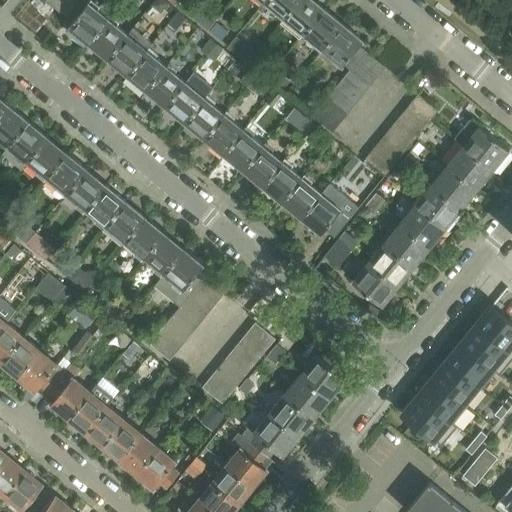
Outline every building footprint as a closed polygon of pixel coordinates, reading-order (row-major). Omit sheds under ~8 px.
[(63,0),(46,0),(46,1),(66,18),(74,9),(63,0)] [(63,0),(74,9),(81,0),(63,0)] [(300,0),(267,0),(266,2),(285,18),(300,0)] [(325,9),(314,0),(300,0),(285,18),(281,23),(301,39),(305,34),(325,9)] [(69,27),(89,43),(109,18),(90,2),(69,27)] [(345,25),(325,9),(305,34),(324,50),(345,25)] [(209,31),(217,22),(219,20),(209,11),(199,23),(209,31)] [(177,28),(185,18),(178,12),(170,23),(177,28)] [(109,18),(89,43),(108,59),(128,34),(109,18)] [(227,29),(217,22),(209,31),(219,39),(227,29)] [(364,41),(345,25),(324,50),(343,66),(344,64),(351,70),(359,60),(352,55),(360,46),(364,41)] [(128,34),(108,59),(127,75),(148,50),(153,43),(134,27),(128,34)] [(229,48),(238,55),(246,46),(237,38),(229,48)] [(211,40),(203,50),(209,54),(217,44),(211,40)] [(217,44),(209,54),(215,60),(223,50),(217,44)] [(360,46),(352,55),(359,60),(366,51),(360,46)] [(248,48),(240,57),(248,63),(255,53),(248,48)] [(148,50),(127,75),(147,91),(167,66),(148,50)] [(386,67),(366,51),(359,60),(378,77),(386,67)] [(255,53),(248,63),(254,68),(262,59),(255,53)] [(378,77),(359,60),(351,70),(370,87),(378,77)] [(167,66),(147,91),(166,107),(187,81),(167,66)] [(370,87),(351,70),(342,79),(362,96),(370,87)] [(250,72),(242,82),(247,86),(256,76),(250,72)] [(256,76),(247,86),(254,91),(262,81),(256,76)] [(362,96),(342,79),(335,89),(355,105),(362,96)] [(187,81),(166,107),(185,123),(206,97),(187,81)] [(355,105),(335,89),(327,98),(347,114),(355,105)] [(275,92),(267,102),(274,107),(282,97),(275,92)] [(438,110),(418,93),(410,103),(430,120),(438,110)] [(0,118),(11,105),(0,96),(0,118)] [(206,97),(185,123),(205,139),(226,113),(206,97)] [(347,114),(327,98),(320,107),(340,124),(347,114)] [(430,120),(410,103),(402,113),(423,129),(430,120)] [(30,121),(11,105),(0,118),(0,137),(10,146),(30,121)] [(340,124),(320,107),(313,115),(333,132),(340,124)] [(226,113),(205,139),(224,154),(245,129),(226,113)] [(423,129),(402,113),(395,122),(415,139),(423,129)] [(510,150),(490,134),(480,126),(472,118),(455,138),(464,146),(494,170),(510,150)] [(307,119),(299,129),(306,134),(314,124),(307,119)] [(50,137),(30,121),(10,146),(3,155),(22,170),(29,162),(50,137)] [(415,139),(395,122),(387,130),(408,147),(415,139)] [(314,124),(306,134),(313,139),(321,130),(314,124)] [(245,129),(224,154),(244,170),(264,145),(245,129)] [(408,147),(387,130),(379,140),(400,157),(408,147)] [(69,153),(50,137),(29,162),(49,177),(69,153)] [(400,157),(379,140),(372,149),(393,166),(400,157)] [(264,145),(244,170),(263,186),(284,161),(264,145)] [(494,170),(464,146),(448,166),(478,190),(494,170)] [(393,166),(372,149),(365,158),(385,175),(393,166)] [(89,169),(69,153),(49,177),(68,193),(89,169)] [(417,162),(407,154),(402,160),(412,168),(417,162)] [(412,168),(402,160),(397,167),(407,174),(412,168)] [(284,161),(263,186),(282,202),(303,177),(284,161)] [(478,190),(448,166),(432,185),(462,209),(478,190)] [(108,185),(89,169),(68,193),(87,209),(108,185)] [(303,177),(282,202),(302,218),(322,192),(303,177)] [(127,200),(108,185),(87,209),(107,225),(127,200)] [(462,209),(432,185),(417,204),(446,228),(462,209)] [(352,217),(342,209),(322,192),(302,218),(322,234),(326,229),(335,237),(352,217)] [(385,200),(376,193),(371,199),(380,206),(385,200)] [(380,206),(371,199),(365,206),(374,213),(380,206)] [(146,216),(127,200),(107,225),(126,241),(146,216)] [(446,228),(417,204),(401,223),(431,247),(446,228)] [(166,232),(146,216),(126,241),(145,257),(166,232)] [(27,243),(36,233),(20,221),(12,231),(27,243)] [(431,247),(401,223),(386,242),(415,266),(431,247)] [(12,239),(0,229),(0,250),(1,252),(12,239)] [(354,239),(344,231),(340,237),(349,245),(354,239)] [(185,248),(166,232),(145,257),(164,272),(185,248)] [(340,237),(324,256),(338,267),(353,248),(349,245),(340,237)] [(415,266),(386,242),(370,262),(399,286),(415,266)] [(17,265),(26,253),(14,245),(6,256),(17,265)] [(185,289),(205,264),(185,248),(164,272),(185,289)] [(68,259),(59,270),(66,275),(74,265),(68,259)] [(399,286),(370,262),(354,282),(383,306),(399,286)] [(74,265),(66,275),(73,281),(81,270),(74,265)] [(223,295),(203,278),(195,288),(215,304),(223,295)] [(215,304),(195,288),(188,298),(207,314),(215,304)] [(107,291),(98,301),(105,306),(113,296),(107,291)] [(113,296),(105,306),(111,312),(120,302),(113,296)] [(207,314),(188,298),(180,306),(200,323),(207,314)] [(200,323),(180,306),(173,315),(193,332),(200,323)] [(511,322),(492,306),(477,325),(511,353),(511,322)] [(193,332),(173,315),(165,325),(185,341),(193,332)] [(5,321),(0,327),(0,361),(1,362),(22,335),(5,321)] [(105,334),(112,326),(105,321),(99,329),(105,334)] [(276,338),(256,321),(247,331),(268,348),(276,338)] [(185,341),(165,325),(158,333),(178,350),(185,341)] [(511,353),(477,325),(462,342),(497,371),(500,375),(501,374),(511,360),(511,353)] [(89,329),(73,348),(79,353),(95,334),(89,329)] [(268,348),(247,331),(240,340),(261,357),(268,348)] [(178,350),(158,333),(150,343),(170,360),(178,350)] [(22,335),(1,362),(8,368),(7,369),(16,377),(40,349),(22,335)] [(261,357),(240,340),(232,349),(253,366),(261,357)] [(462,342),(448,360),(479,385),(478,386),(482,389),(483,389),(497,371),(462,342)] [(286,352),(276,344),(272,349),(281,357),(286,352)] [(47,391),(65,369),(70,364),(63,359),(58,364),(40,349),(16,377),(28,387),(30,385),(36,390),(40,386),(47,391)] [(253,366),(232,349),(225,359),(246,376),(253,366)] [(281,357),(272,349),(265,357),(275,365),(281,357)] [(317,354),(301,374),(331,398),(347,379),(317,354)] [(246,376),(225,359),(217,368),(238,385),(246,376)] [(448,360),(433,377),(464,403),(465,402),(478,386),(479,385),(448,360)] [(238,385),(217,368),(210,376),(231,393),(238,385)] [(67,419),(90,390),(65,369),(47,391),(56,398),(52,403),(58,408),(56,410),(67,419)] [(331,398),(301,374),(286,393),(315,418),(331,398)] [(231,393),(210,376),(203,386),(223,403),(231,393)] [(433,377),(419,395),(454,424),(455,423),(468,406),(469,405),(465,402),(464,403),(433,377)] [(254,390),(245,382),(240,388),(250,395),(254,390)] [(90,390),(67,419),(79,428),(80,426),(85,430),(107,404),(90,390)] [(315,418),(286,393),(270,412),(300,437),(315,418)] [(419,395),(404,413),(442,445),(458,426),(455,423),(454,424),(419,395)] [(511,397),(510,396),(503,405),(509,410),(511,406),(511,397)] [(107,404),(85,430),(92,436),(91,438),(101,447),(125,418),(107,404)] [(503,405),(495,414),(501,419),(509,410),(503,405)] [(300,437),(270,412),(254,432),(249,427),(242,435),(271,456),(276,450),(284,456),(300,437)] [(125,418),(101,447),(112,456),(114,454),(119,458),(141,432),(125,418)] [(482,431),(474,440),(480,445),(488,436),(482,431)] [(141,432),(119,458),(127,464),(125,466),(135,474),(158,446),(141,432)] [(267,468),(273,460),(270,458),(271,456),(242,435),(239,432),(232,441),(241,449),(228,464),(256,487),(265,477),(263,476),(268,469),(267,468)] [(474,440),(466,449),(473,454),(480,445),(474,440)] [(158,446),(135,474),(147,483),(148,482),(155,487),(159,482),(167,488),(181,472),(173,465),(176,461),(158,446)] [(486,448),(463,475),(476,486),(498,458),(486,448)] [(22,469),(5,456),(0,461),(0,493),(1,494),(22,469)] [(205,465),(196,458),(192,463),(201,470),(205,465)] [(201,470),(192,463),(187,469),(196,476),(201,470)] [(256,487),(228,464),(215,481),(241,503),(246,497),(247,498),(256,487)] [(24,471),(22,469),(1,494),(12,503),(11,504),(20,511),(23,511),(38,494),(36,490),(35,489),(39,484),(30,476),(31,474),(26,470),(24,471)] [(241,503),(215,481),(200,498),(217,511),(236,511),(237,511),(235,510),(241,503)] [(467,511),(431,482),(407,511),(467,511)] [(511,485),(500,500),(511,509),(511,485)] [(53,495),(49,501),(48,500),(44,498),(32,511),(67,511),(70,509),(67,507),(67,503),(64,501),(61,501),(53,495)] [(217,511),(200,498),(189,511),(217,511)]
